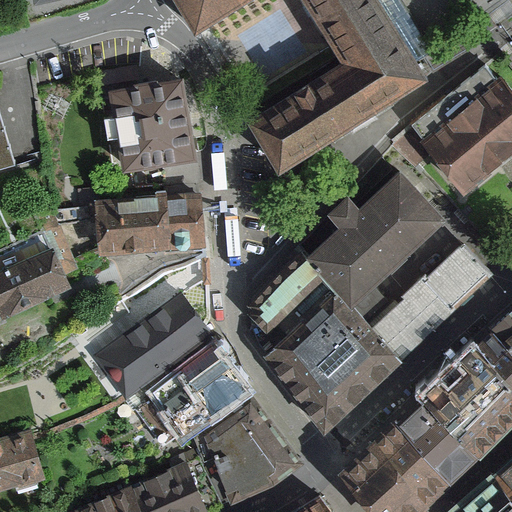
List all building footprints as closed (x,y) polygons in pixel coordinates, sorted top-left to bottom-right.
[(372,0),(176,0),(196,32),(248,0),(303,0),(311,12),(317,22),(345,67),(270,113),(249,126),(280,176),(354,129),(425,86),(372,0)] [(487,68),(394,142),(413,166),(427,155),(461,195),(497,165),(511,152),(511,90),(502,79),(498,81),(487,68)] [(150,89),(110,95),(121,172),(190,162),(179,85),(150,89)] [(0,119),(0,167),(13,164),(0,119)] [(323,279),(334,291),(347,306),(444,220),(411,184),(400,171),(358,208),(353,203),(345,195),(334,204),(321,215),(333,230),(303,257),(323,279)] [(164,198),(90,204),(95,256),(168,250),(169,255),(204,252),(199,198),(165,201),(164,198)] [(464,246),(426,281),(454,311),(492,276),(464,246)] [(70,288),(54,250),(0,272),(0,317),(1,319),(52,298),(51,296),(70,288)] [(264,333),(323,279),(303,257),(290,271),(247,310),(264,333)] [(426,281),(370,331),(398,362),(454,311),(426,281)] [(324,430),(398,362),(370,331),(347,306),(334,291),(264,354),(324,430)] [(152,391),(216,345),(219,342),(207,326),(183,293),(96,356),(127,399),(147,385),(152,391)] [(511,311),(491,331),(511,353),(511,311)] [(511,353),(491,331),(475,347),(511,386),(511,353)] [(216,345),(152,391),(181,431),(210,410),(215,418),(247,395),(241,387),(244,384),(236,373),(216,345)] [(473,459),(511,421),(511,386),(475,347),(426,391),(417,400),(473,459)] [(257,409),(247,395),(215,418),(190,436),(201,459),(186,464),(205,511),(208,511),(271,485),(267,478),(294,458),(257,409)] [(447,485),(473,459),(417,400),(406,410),(391,425),(447,485)] [(447,485),(391,425),(379,437),(370,446),(424,506),(447,485)] [(0,489),(37,479),(24,432),(0,439),(0,489)] [(365,511),(417,511),(424,506),(370,446),(336,477),(365,511)] [(511,457),(490,478),(511,509),(511,457)] [(205,511),(186,464),(114,495),(120,511),(205,511)] [(511,511),(511,509),(490,478),(450,511),(511,511)] [(120,511),(114,495),(72,511),(120,511)] [(329,511),(318,497),(296,511),(329,511)]
